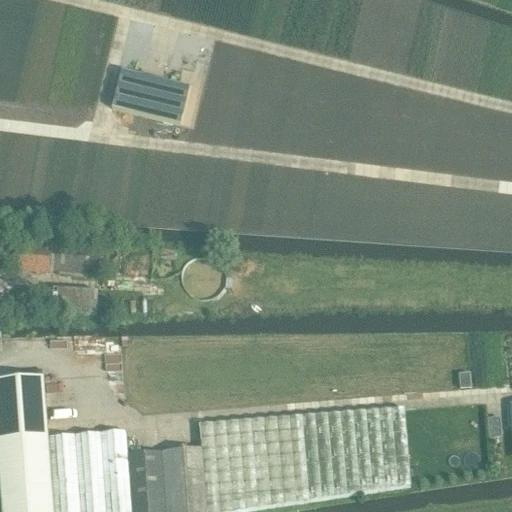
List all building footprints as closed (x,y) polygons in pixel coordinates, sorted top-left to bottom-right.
[(111,111),(179,128),(189,90),(120,73),(111,111)] [(100,245),(51,242),(51,248),(12,245),(13,235),(0,234),(0,261),(12,262),(12,272),(49,275),(49,273),(98,276),(100,245)] [(0,312),(11,305),(11,289),(0,283),(0,312)] [(52,317),(96,319),(97,293),(53,292),(52,317)] [(1,509),(1,511),(206,511),(201,450),(126,456),(124,432),(48,439),(44,379),(0,382),(0,494),(0,496),(1,509)] [(404,412),(199,428),(201,450),(206,511),(264,511),(411,490),(404,412)] [(488,429),(490,441),(501,439),(500,428),(488,429)]
